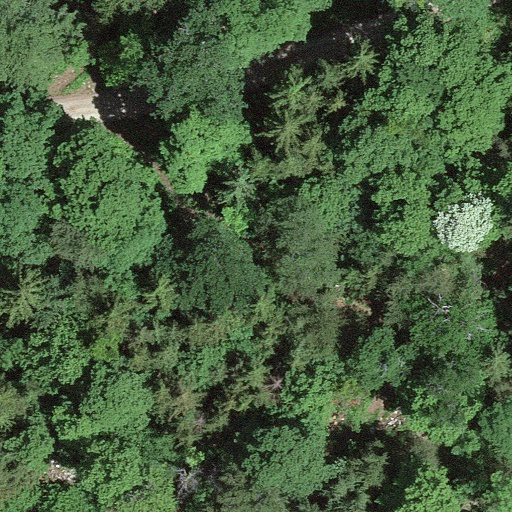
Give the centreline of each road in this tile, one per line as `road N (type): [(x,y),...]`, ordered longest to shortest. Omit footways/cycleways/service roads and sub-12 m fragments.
road 1 (track): [(0,121),(157,99),(243,72)]
road 2 (track): [(467,0),(243,72)]
